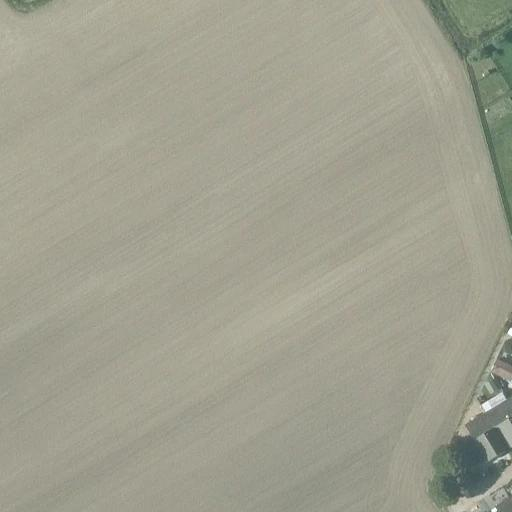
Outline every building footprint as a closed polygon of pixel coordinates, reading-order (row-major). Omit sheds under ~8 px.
[(511,363),(493,358),(489,371),(511,377),(511,363)] [(509,450),(511,447),(511,407),(507,400),(486,412),(509,450)] [(488,462),(509,450),(486,412),(465,425),(488,462)] [(458,449),(470,469),(482,462),(470,442),(458,449)] [(511,511),(511,501),(510,498),(495,507),(498,511),(495,511),(511,511)]
